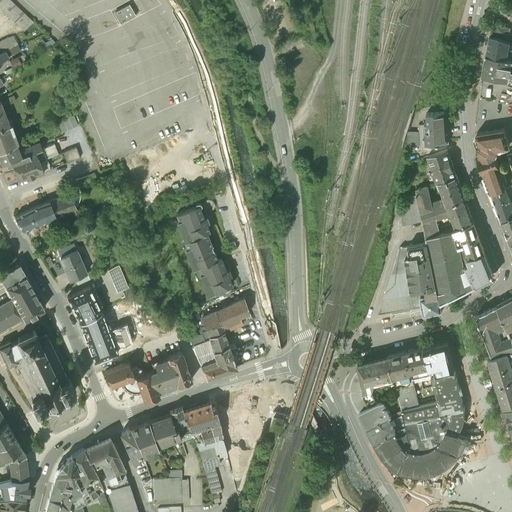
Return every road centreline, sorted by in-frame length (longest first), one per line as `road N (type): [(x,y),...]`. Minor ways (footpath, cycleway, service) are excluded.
road 1 (unclassified): [(308,365),(287,152),(272,75),(240,0)]
road 2 (unclassified): [(509,301),(462,152),(462,93),(486,0)]
road 3 (residential): [(112,439),(0,215)]
road 4 (unclassified): [(509,301),(430,346),(325,372)]
road 5 (tertiary): [(297,381),(112,439)]
road 6 (tertiary): [(320,391),(384,511)]
